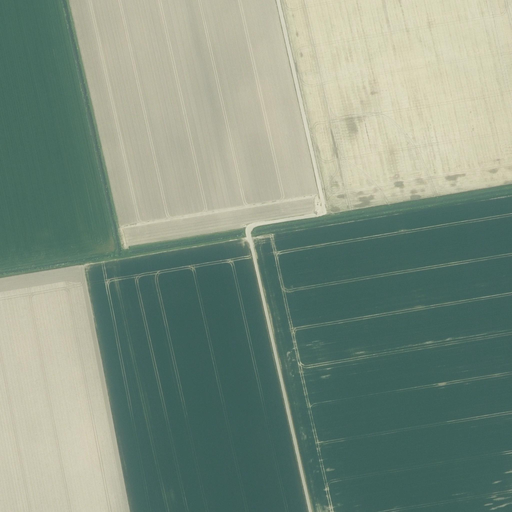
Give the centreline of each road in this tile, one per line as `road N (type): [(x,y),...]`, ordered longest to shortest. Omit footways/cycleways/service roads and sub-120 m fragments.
road 1 (track): [(309,511),(248,235),(251,226),(312,215),(323,204),(277,0)]
road 2 (track): [(249,239),(84,265),(131,511)]
road 3 (track): [(248,228),(123,247),(67,0)]
